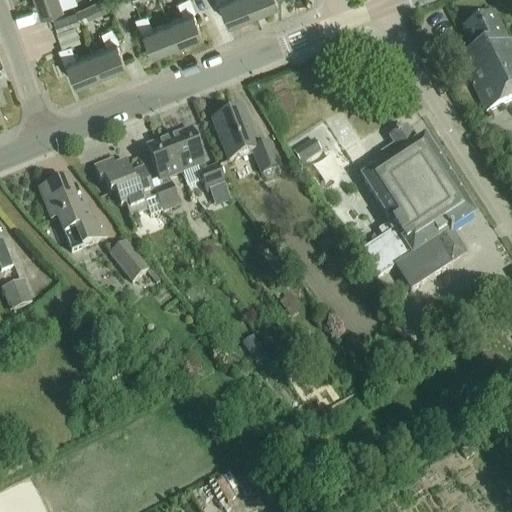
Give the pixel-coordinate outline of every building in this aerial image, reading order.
[(35,0),(40,13),(61,6),(62,8),(76,3),(75,0),(35,0)] [(167,22),(175,43),(200,33),(192,12),(194,12),(188,0),(182,0),(177,2),(183,16),(167,22)] [(226,23),(252,13),(246,0),(215,0),(217,2),(218,2),(226,23)] [(246,0),(252,13),(277,3),(275,0),(246,0)] [(98,2),(76,12),(82,24),(104,14),(98,2)] [(80,23),(76,11),(53,19),(57,31),(80,23)] [(150,53),(175,43),(167,22),(151,28),(146,15),(135,19),(140,33),(142,32),(150,53)] [(486,115),(511,102),(511,43),(509,45),(494,16),(463,32),(473,53),(458,60),(486,115)] [(106,46),(91,53),(99,74),(124,64),(116,43),(117,42),(112,28),(101,33),(106,46)] [(99,74),(91,53),(75,59),(69,45),(59,49),(64,64),(66,63),(74,84),(99,74)] [(261,177),(279,170),(270,148),(259,152),(243,112),(213,123),(229,164),(252,155),(261,177)] [(380,233),(386,243),(358,261),(373,284),(394,270),(409,295),(452,268),(451,266),(466,257),(451,233),(475,218),(424,140),(416,145),(406,129),(389,140),(394,148),(382,157),(387,165),(362,181),(391,226),(380,233)] [(183,177),(184,176),(188,189),(202,183),(208,197),(227,189),(219,169),(208,173),(192,132),(169,141),(183,177)] [(169,182),(183,177),(169,141),(147,150),(161,185),(162,185),(164,191),(154,195),(162,215),(180,208),(169,182)] [(314,142),(293,154),(300,166),(321,153),(314,142)] [(162,215),(156,200),(144,171),(131,176),(126,164),(116,168),(114,163),(95,170),(100,184),(105,183),(110,197),(115,195),(121,210),(125,208),(130,220),(148,213),(150,219),(162,215)] [(63,231),(64,232),(72,254),(81,250),(81,251),(91,247),(108,241),(101,222),(94,225),(84,202),(78,204),(70,185),(63,188),(60,189),(58,185),(41,192),(53,223),(59,221),(63,231)] [(13,268),(2,241),(0,241),(0,270),(1,273),(13,268)] [(109,257),(132,286),(149,272),(125,243),(109,257)] [(10,314),(32,306),(23,283),(1,291),(10,314)] [(242,345),(263,376),(274,369),(253,338),(242,345)] [(298,339),(290,345),(298,356),(306,350),(298,339)]
